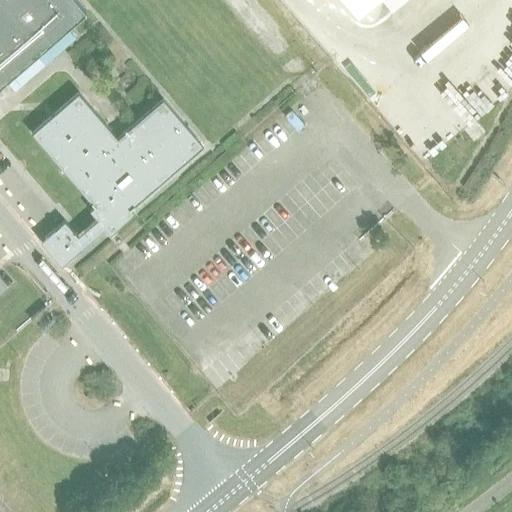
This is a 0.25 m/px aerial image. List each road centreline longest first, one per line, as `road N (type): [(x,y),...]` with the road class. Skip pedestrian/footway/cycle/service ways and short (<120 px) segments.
road 1 (tertiary): [(209,511),(372,377),(511,216)]
road 2 (unknown): [(492,0),(435,44),(408,51),(360,44),(315,0)]
